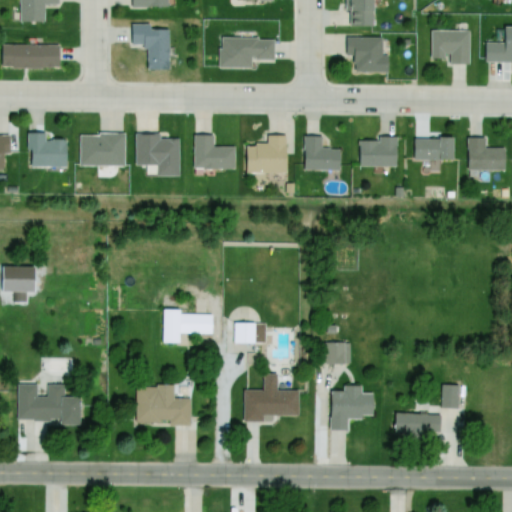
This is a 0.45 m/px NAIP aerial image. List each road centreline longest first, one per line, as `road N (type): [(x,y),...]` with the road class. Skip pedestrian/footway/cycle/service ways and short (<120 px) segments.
road 1 (residential): [(511,101),(0,95)]
road 2 (tertiary): [(511,476),(0,472)]
